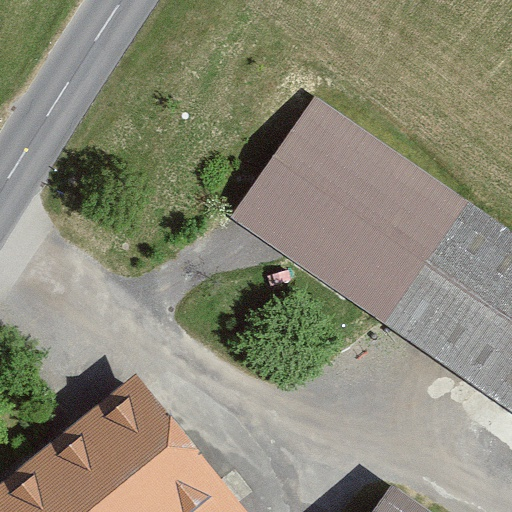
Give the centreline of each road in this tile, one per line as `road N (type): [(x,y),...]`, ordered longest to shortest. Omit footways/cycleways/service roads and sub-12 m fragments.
road 1 (track): [(467,511),(380,477),(0,273)]
road 2 (secondary): [(0,196),(126,0)]
